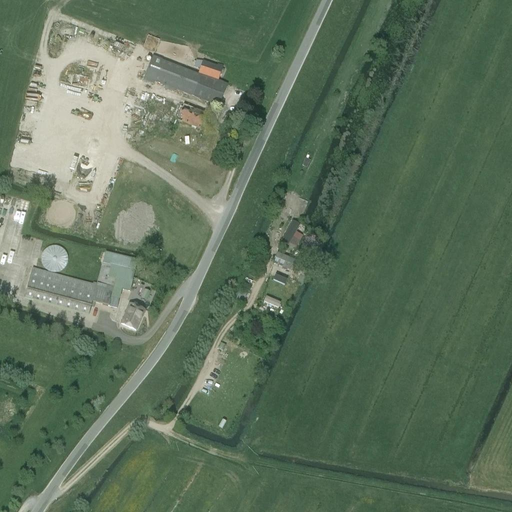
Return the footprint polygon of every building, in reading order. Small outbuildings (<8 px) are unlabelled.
[(145,46),(156,49),(160,39),(148,35),(145,46)] [(218,82),(198,75),(153,58),(144,82),(154,85),(155,82),(219,106),(227,85),(218,82)] [(203,61),(198,75),(218,82),(223,69),(203,61)] [(200,129),(206,114),(183,105),(177,120),(200,129)] [(25,112),(22,121),(32,125),(35,116),(25,112)] [(305,158),(302,166),(307,168),(310,160),(305,158)] [(293,222),(281,242),(295,250),(300,241),(292,237),(299,225),(293,222)] [(130,291),(137,261),(105,252),(97,284),(92,302),(117,309),(122,289),(130,291)] [(277,253),(272,264),(301,275),(305,265),(277,253)] [(89,315),(92,302),(97,284),(93,283),(93,285),(32,272),(24,301),(89,315)] [(284,286),(295,290),(298,284),(287,279),(284,286)] [(147,301),(150,292),(145,290),(141,299),(147,301)] [(240,291),(235,300),(243,304),(248,295),(240,291)] [(136,331),(145,311),(130,304),(121,324),(136,331)] [(221,344),(218,350),(227,353),(229,347),(221,344)]
